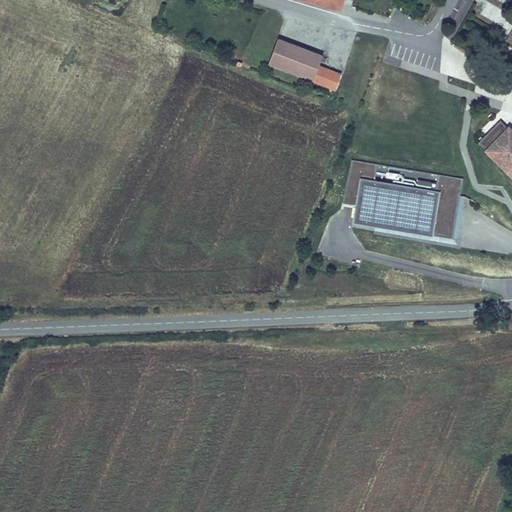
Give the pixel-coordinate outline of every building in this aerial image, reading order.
[(317,0),(317,2),(342,9),(344,0),(317,0)] [(490,7),(486,15),(496,19),(499,11),(490,7)] [(312,80),(319,65),(323,55),(279,37),(268,63),(312,80)] [(339,73),(319,65),(312,80),(333,88),(339,73)] [(511,135),(499,123),(488,135),(493,141),(484,150),(510,177),(511,175),(511,176),(511,135)] [(452,237),(462,177),(350,158),(343,200),(357,203),(354,221),(452,237)]
